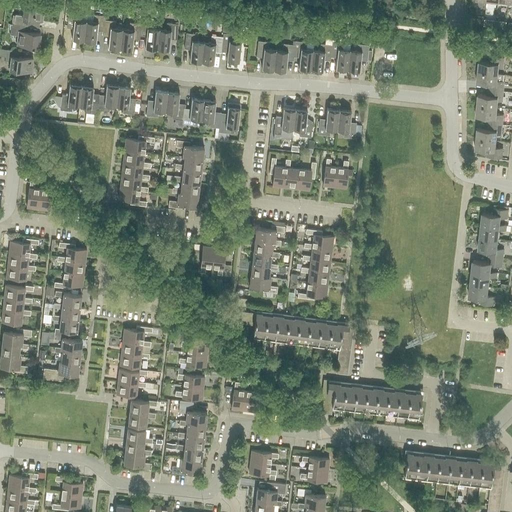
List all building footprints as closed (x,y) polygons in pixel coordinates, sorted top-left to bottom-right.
[(14,24),(25,25),(28,26),(29,20),(42,21),(43,7),(24,5),(23,15),(16,14),(14,24)] [(84,40),(86,20),(80,19),(80,13),(69,12),(67,27),(73,28),(72,39),(84,40)] [(105,20),(105,16),(94,14),(93,21),(86,20),(84,40),(96,42),(97,31),(103,31),(104,31),(105,20)] [(225,19),(223,33),(228,33),(228,30),(230,30),(231,26),(232,26),(233,20),(225,19)] [(120,48),(122,28),(116,27),(116,21),(105,20),(104,31),(103,31),(103,35),(109,36),(108,47),(120,48)] [(157,48),(159,28),(153,27),(153,21),(142,20),(141,24),(142,24),(140,35),(146,36),(145,47),(157,48)] [(140,39),(140,35),(142,24),(141,24),(130,22),(129,29),(122,28),(120,48),(132,50),(133,39),(140,39)] [(177,39),(178,24),(167,22),(166,29),(159,28),(157,48),(169,50),(170,39),(177,39)] [(24,31),(25,25),(14,24),(12,24),(11,34),(19,35),(17,45),(38,47),(40,33),(24,31)] [(202,61),(204,41),(197,40),(198,34),(186,33),(185,48),(191,49),(190,60),(202,61)] [(235,34),(228,33),(223,33),(223,37),(222,48),(228,49),(227,60),(239,62),(241,41),(234,40),(235,34)] [(221,52),(222,48),(223,37),(212,35),(211,42),(204,41),(202,61),(214,63),(215,52),(221,52)] [(274,69),(276,49),(269,48),(270,42),(258,41),(257,56),(263,57),(262,68),(274,69)] [(311,69),(313,49),(306,48),(307,42),(295,41),(295,45),(294,56),(300,57),(299,68),(311,69)] [(348,69),(350,49),(343,48),(344,42),(332,41),(332,45),(331,56),(337,57),(336,68),(348,69)] [(293,60),(294,56),(295,45),(284,43),(283,49),(276,49),(274,69),(286,71),(287,60),(293,60)] [(330,60),(331,56),(332,45),(321,43),(320,50),(313,49),(311,69),(323,71),(324,60),(330,60)] [(367,60),(369,50),(369,45),(358,44),(357,50),(350,49),(348,69),(360,71),(361,60),(367,60)] [(10,61),(10,64),(10,69),(32,71),(33,59),(19,57),(20,51),(7,49),(6,57),(5,61),(10,61)] [(503,68),(504,64),(505,57),(489,55),(488,62),(479,61),(478,71),(498,74),(498,73),(498,67),(503,68)] [(505,81),(504,81),(505,74),(498,73),(498,74),(478,71),(477,82),(489,83),(488,89),(504,91),(505,81)] [(79,106),(82,85),(70,84),(68,95),(62,94),(60,110),(72,111),(73,105),(79,106)] [(116,106),(119,85),(107,84),(105,95),(99,94),(99,98),(97,110),(98,110),(109,111),(110,105),(116,106)] [(99,98),(93,97),(94,86),(82,85),(79,106),(86,106),(86,112),(97,114),(98,110),(97,110),(99,98)] [(134,114),(136,98),(130,98),(131,86),(119,85),(116,106),(123,107),(123,113),(134,114)] [(165,111),(168,91),(156,89),(155,100),(148,100),(146,115),(158,117),(159,110),(165,111)] [(503,101),(504,91),(488,89),(488,95),(478,94),(477,105),(497,107),(498,101),(503,101)] [(184,108),(185,108),(185,104),(179,103),(180,92),(168,91),(165,111),(172,112),(172,118),(176,119),(175,126),(182,127),(182,123),(183,119),(184,108)] [(201,119),(204,99),(192,97),(191,109),(185,108),(184,108),(183,119),(182,123),(194,125),(195,119),(201,119)] [(216,100),(204,99),(201,119),(208,120),(208,126),(219,128),(221,116),(221,112),(215,111),(216,100)] [(238,128),(240,107),(241,104),(228,102),(228,106),(227,117),(221,116),(219,128),(219,132),(230,133),(231,127),(238,128)] [(496,114),(497,107),(477,105),(476,116),(488,117),(487,123),(503,125),(504,114),(496,114)] [(276,117),(274,133),(281,133),(280,137),(292,138),(292,136),(293,129),(296,108),(284,107),(282,118),(276,117)] [(311,137),(313,121),(306,120),(308,109),(296,108),(293,129),(300,129),(299,136),(311,137)] [(337,130),(339,109),(328,108),(326,119),(320,118),(318,134),(330,135),(330,129),(337,130)] [(355,138),(357,122),(350,122),(351,111),(339,109),(337,130),(344,131),(343,137),(355,138)] [(502,135),(503,125),(487,123),(487,129),(477,128),(476,138),(496,141),(497,134),(502,135)] [(154,141),(154,137),(138,135),(138,139),(126,138),(125,150),(144,152),(146,141),(154,141)] [(495,147),(496,141),(476,138),(475,149),(487,151),(486,156),(502,158),(503,148),(495,147)] [(203,158),(204,147),(189,145),(190,141),(177,140),(176,146),(184,147),(183,156),(185,156),(203,158)] [(143,162),(144,152),(125,150),(123,162),(143,164),(143,166),(151,167),(151,163),(143,162)] [(201,170),(203,158),(185,156),(184,164),(176,163),(175,168),(183,169),(183,168),(201,170)] [(287,167),(285,167),(275,166),(276,158),(272,157),(270,173),(274,173),(273,185),(285,187),(287,167)] [(334,186),(337,166),(330,166),(331,159),(327,158),(326,165),(325,165),(323,185),(334,186)] [(297,188),(299,168),(290,167),(290,159),(286,159),(285,167),(287,167),(285,187),(297,188)] [(348,168),(348,161),(344,160),(343,167),(337,166),(334,186),(346,188),(348,168)] [(142,174),(143,166),(143,164),(123,162),(122,174),(141,176),(141,178),(149,179),(150,175),(142,174)] [(314,178),(316,162),(312,162),(311,170),(299,168),(297,188),(309,190),(310,178),(314,178)] [(200,182),(201,170),(183,168),(183,169),(182,176),(174,175),(174,180),(182,181),(182,180),(200,182)] [(140,186),(141,178),(141,176),(122,174),(120,186),(140,189),(140,190),(148,191),(148,187),(140,186)] [(38,208),(40,188),(34,188),(35,181),(30,180),(30,187),(29,187),(27,207),(38,208)] [(198,194),(200,182),(182,180),(182,181),(181,188),(173,187),(173,188),(172,192),(178,193),(178,192),(198,194)] [(51,190),(52,183),(47,182),(47,189),(40,188),(38,208),(49,209),(52,190),(51,190)] [(139,200),(140,190),(140,189),(120,186),(119,198),(131,200),(130,204),(146,206),(147,201),(139,200)] [(197,206),(198,194),(178,192),(178,193),(177,201),(169,200),(169,206),(182,208),(182,204),(197,206)] [(507,218),(508,210),(494,208),(493,214),(482,213),(481,225),(499,227),(499,224),(500,217),(507,218)] [(284,232),(285,226),(271,224),(271,228),(256,227),(255,238),(275,240),(275,239),(276,231),(284,232)] [(506,225),(499,224),(499,227),(481,225),(480,237),(498,239),(499,229),(506,230),(506,225)] [(314,234),(312,244),(312,246),(332,248),(334,236),(322,234),(322,230),(306,228),(306,233),(314,234)] [(497,248),(498,239),(480,237),(478,249),(489,250),(488,256),(503,258),(504,249),(497,248)] [(38,244),(39,239),(23,238),(22,242),(10,240),(9,252),(29,255),(29,253),(30,243),(38,244)] [(281,240),(275,239),(275,240),(255,238),(253,250),(271,252),(272,251),(273,244),(281,245),(281,240)] [(85,261),(87,249),(75,248),(75,244),(60,242),(59,246),(67,247),(66,257),(66,259),(85,261)] [(331,260),(332,248),(312,246),(312,244),(305,243),(304,247),(312,248),(311,256),(311,258),(331,260)] [(212,266),(214,247),(203,245),(201,265),(200,272),(205,273),(206,266),(212,266)] [(223,268),(226,248),(214,247),(212,266),(218,267),(218,274),(222,275),(223,268)] [(280,252),(272,251),(271,252),(253,250),(252,262),(270,264),(270,263),(271,256),(279,257),(280,252)] [(37,254),(29,253),(29,255),(9,252),(8,265),(28,267),(28,265),(29,257),(37,258),(37,254)] [(329,272),(331,260),(311,258),(311,256),(303,255),(303,259),(310,260),(310,268),(309,270),(329,272)] [(84,273),(85,261),(66,259),(66,257),(58,256),(57,260),(65,261),(64,271),(84,273)] [(502,266),(503,258),(488,256),(488,262),(473,260),(472,272),(490,274),(490,272),(491,265),(502,266)] [(278,264),(270,263),(270,264),(252,262),(251,274),(269,276),(270,268),(278,269),(278,264)] [(36,266),(28,265),(28,267),(8,265),(6,277),(26,279),(27,269),(35,270),(36,266)] [(225,265),(223,275),(231,276),(232,265),(225,265)] [(328,284),(329,272),(309,270),(310,268),(302,267),(301,271),(309,272),(308,282),(328,284)] [(83,285),(84,273),(64,271),(63,283),(55,282),(54,286),(70,288),(71,284),(83,285)] [(497,273),(490,272),(490,274),(472,272),(470,284),(488,286),(489,277),(496,278),(497,273)] [(271,276),(269,276),(251,274),(249,285),(264,287),(264,291),(277,293),(278,286),(270,285),(271,276)] [(326,297),(328,284),(308,282),(306,293),(298,292),(298,297),(314,299),(314,295),(326,297)] [(487,296),(488,286),(470,284),(469,296),(480,298),(479,304),(493,305),(494,297),(487,296)] [(33,290),(34,286),(25,285),(25,287),(5,285),(4,297),(24,299),(24,297),(25,290),(33,290)] [(54,295),(55,286),(47,286),(46,294),(54,295)] [(63,296),(62,304),(80,307),(82,294),(64,292),(64,291),(56,291),(55,295),(63,296)] [(32,298),(24,297),(24,299),(4,297),(3,309),(23,311),(23,309),(24,302),(32,303),(32,298)] [(79,319),(80,307),(62,304),(54,303),(54,307),(62,308),(61,316),(61,317),(79,319)] [(31,310),(23,309),(23,311),(3,309),(1,321),(21,323),(22,314),(30,315),(31,310)] [(348,374),(354,323),(348,322),(348,325),(236,310),(234,322),(255,325),(253,336),(339,347),(336,373),(348,374)] [(77,331),(79,319),(61,317),(61,316),(53,315),(52,319),(60,320),(59,329),(77,331)] [(152,332),(153,327),(137,325),(136,329),(124,328),(123,340),(143,342),(143,340),(144,331),(152,332)] [(31,336),(32,330),(18,328),(18,332),(3,330),(2,342),(22,344),(22,343),(23,335),(31,336)] [(49,332),(43,331),(41,343),(42,343),(48,343),(49,332)] [(62,340),(61,347),(61,348),(81,351),(82,339),(68,338),(68,334),(55,332),(54,339),(62,340)] [(151,341),(143,340),(143,342),(123,340),(121,352),(141,354),(141,352),(142,345),(150,346),(151,341)] [(188,346),(187,352),(207,354),(209,343),(189,341),(182,341),(181,345),(188,346)] [(28,344),(22,343),(22,344),(2,342),(1,354),(21,356),(19,355),(20,348),(28,348),(28,344)] [(80,363),(81,351),(61,348),(61,347),(55,347),(54,351),(62,352),(61,360),(61,361),(80,363)] [(149,353),(141,352),(141,354),(121,352),(120,364),(140,367),(141,357),(149,358),(149,353)] [(206,366),(207,354),(187,352),(187,358),(180,358),(179,362),(181,362),(186,363),(206,366)] [(20,365),(21,356),(1,354),(0,360),(0,365),(14,367),(14,371),(27,372),(28,366),(20,365)] [(78,374),(80,363),(61,361),(61,360),(59,360),(58,369),(44,368),(44,371),(43,378),(63,380),(64,372),(78,374)] [(147,375),(147,370),(139,369),(139,371),(119,369),(118,381),(138,383),(138,381),(139,374),(147,375)] [(203,387),(205,376),(185,374),(178,373),(177,378),(184,379),(184,385),(203,387)] [(418,416),(421,393),(329,383),(329,379),(324,379),(320,412),(332,414),(332,406),(418,416)] [(146,382),(138,381),(138,383),(118,381),(116,393),(136,395),(137,386),(145,387),(146,382)] [(243,409),(245,390),(239,389),(240,382),(235,381),(234,388),(231,408),(243,409)] [(256,391),(257,384),(252,384),(251,391),(245,390),(243,409),(254,411),(256,391)] [(202,399),(203,387),(184,385),(183,391),(176,390),(175,395),(182,396),(202,399)] [(156,406),(157,401),(149,400),(149,401),(131,399),(129,411),(148,413),(148,412),(148,405),(156,406)] [(207,412),(192,411),(193,402),(180,400),(180,405),(179,412),(187,413),(186,420),(186,421),(206,424),(207,412)] [(156,413),(148,412),(148,413),(129,411),(128,423),(146,425),(147,417),(155,418),(156,413)] [(204,436),(206,424),(186,421),(186,420),(180,420),(179,425),(187,425),(186,433),(186,434),(204,436)] [(128,427),(126,439),(144,441),(144,442),(152,443),(153,438),(145,437),(146,429),(128,427)] [(203,448),(204,436),(186,434),(186,433),(178,432),(178,435),(178,437),(186,438),(185,445),(185,446),(203,448)] [(143,449),(144,442),(144,441),(126,439),(125,450),(145,453),(145,454),(151,455),(151,450),(143,449)] [(202,460),(203,448),(185,446),(185,445),(177,444),(176,449),(184,450),(183,458),(202,460)] [(252,449),(250,461),(270,463),(271,457),(278,457),(278,453),(271,452),(252,449)] [(144,462),(145,454),(145,453),(125,450),(123,462),(138,464),(138,468),(151,469),(152,463),(144,462)] [(496,511),(499,511),(505,461),(499,460),(499,463),(407,453),(404,475),(490,485),(487,511),(496,511)] [(328,470),(329,458),(310,456),(309,456),(303,456),(302,460),(309,461),(308,467),(328,470)] [(200,471),(202,460),(183,458),(181,457),(180,466),(172,465),(172,472),(185,473),(185,469),(200,471)] [(269,469),(270,463),(250,461),(249,472),(269,474),(270,474),(276,475),(276,470),(269,469)] [(327,481),(328,470),(308,467),(308,474),(301,473),(300,477),(307,478),(307,479),(327,481)] [(37,478),(38,473),(22,472),(22,475),(10,474),(8,486),(28,489),(28,487),(29,477),(37,478)] [(82,495),(83,482),(71,481),(72,477),(56,475),(55,480),(63,481),(62,493),(82,495)] [(272,485),(272,489),(257,487),(256,499),(276,501),(276,500),(277,492),(285,493),(286,487),(272,485)] [(36,488),(28,487),(28,489),(8,486),(7,498),(27,501),(27,499),(28,491),(36,492),(36,488)] [(305,495),(304,503),(304,504),(324,506),(325,495),(311,493),(311,489),(298,488),(297,494),(305,495)] [(80,507),(82,495),(62,493),(61,504),(53,503),(52,508),(68,510),(69,506),(80,507)] [(35,500),(27,499),(27,501),(7,498),(6,511),(17,511),(25,511),(26,503),(34,504),(35,500)] [(282,501),(276,500),(276,501),(256,499),(254,511),(265,511),(272,511),(273,511),(273,505),(281,505),(282,501)] [(323,511),(324,506),(304,504),(304,503),(298,503),(298,504),(298,507),(306,508),(305,511),(323,511)]
